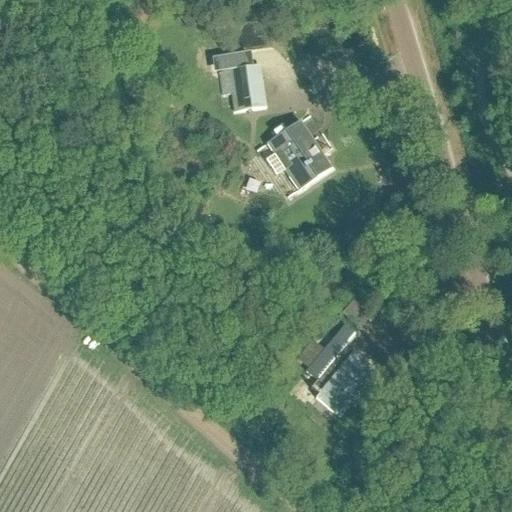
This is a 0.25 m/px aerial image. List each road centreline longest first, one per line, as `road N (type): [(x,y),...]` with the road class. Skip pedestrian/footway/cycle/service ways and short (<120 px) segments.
road 1 (tertiary): [(511,413),(392,0)]
road 2 (track): [(302,511),(0,240)]
